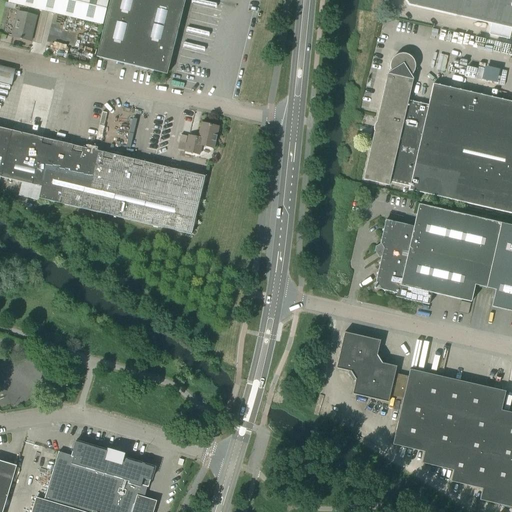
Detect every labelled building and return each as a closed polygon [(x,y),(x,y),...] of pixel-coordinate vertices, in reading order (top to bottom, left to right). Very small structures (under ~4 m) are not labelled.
[(8,0),(8,4),(102,26),(108,0),(8,0)] [(167,74),(169,65),(185,0),(110,0),(96,57),(167,74)] [(511,0),(405,0),(409,5),(491,24),(489,34),(509,39),(511,28),(511,0)] [(36,16),(18,12),(12,37),(30,41),(36,16)] [(374,130),(374,131),(363,180),(389,186),(389,182),(409,186),(409,190),(511,213),(511,101),(433,84),(428,105),(408,100),(413,79),(410,76),(411,75),(412,74),(413,73),(414,72),(414,70),(415,69),(415,68),(415,67),(415,66),(415,65),(415,64),(414,63),(414,62),(414,61),(413,60),(413,59),(411,57),(410,56),(408,55),(407,54),(405,54),(403,54),(401,54),(399,54),(398,54),(397,55),(396,55),(395,56),(394,57),(393,57),(393,58),(392,59),(391,60),(391,61),(390,62),(390,64),(390,65),(390,66),(390,67),(390,68),(390,69),(390,70),(391,71),(387,73),(376,122),(376,123),(375,124),(374,125),(374,126),(374,127),(374,128),(374,129),(374,130)] [(0,82),(9,85),(11,85),(15,69),(0,65),(0,82)] [(184,150),(184,151),(194,153),(196,144),(213,148),(218,127),(201,123),(197,137),(188,135),(186,143),(184,150)] [(205,176),(123,157),(0,127),(0,176),(42,187),(39,199),(191,235),(205,176)] [(186,143),(185,142),(183,142),(179,141),(177,148),(184,150),(186,143)] [(474,285),(486,288),(495,290),(491,307),(511,311),(511,225),(418,204),(413,227),(385,220),(380,244),(386,253),(381,256),(376,280),(382,290),(396,293),(395,297),(429,305),(431,293),(471,302),(474,285)] [(470,303),(461,301),(458,312),(468,314),(470,303)] [(390,395),(403,398),(408,376),(395,373),(396,366),(382,363),(377,355),(380,340),(344,332),(336,368),(350,372),(355,380),(352,394),(388,402),(390,395)] [(409,369),(408,376),(403,398),(392,445),(424,452),(421,463),(453,470),(450,481),(482,489),(479,500),(511,507),(511,412),(501,410),(505,391),(409,369)] [(30,511),(152,511),(156,500),(143,497),(146,487),(147,487),(151,472),(153,467),(120,457),(121,454),(108,449),(108,448),(107,448),(107,451),(74,441),(70,455),(58,452),(44,500),(35,498),(30,511)] [(0,511),(1,511),(7,495),(15,465),(0,460),(0,511)]
